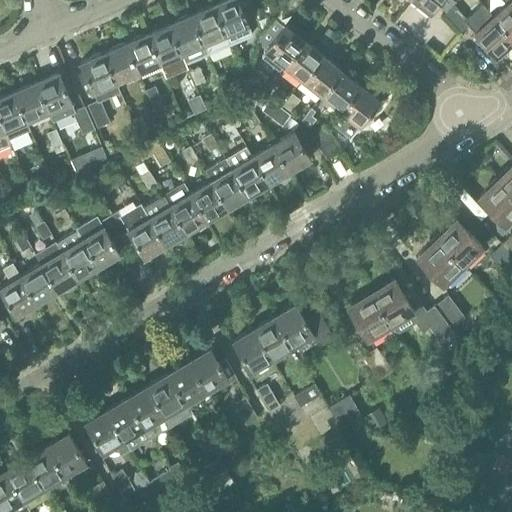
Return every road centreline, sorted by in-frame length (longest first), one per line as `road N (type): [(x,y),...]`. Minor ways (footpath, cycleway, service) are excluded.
road 1 (residential): [(472,122),(0,406)]
road 2 (residential): [(334,0),(472,122)]
